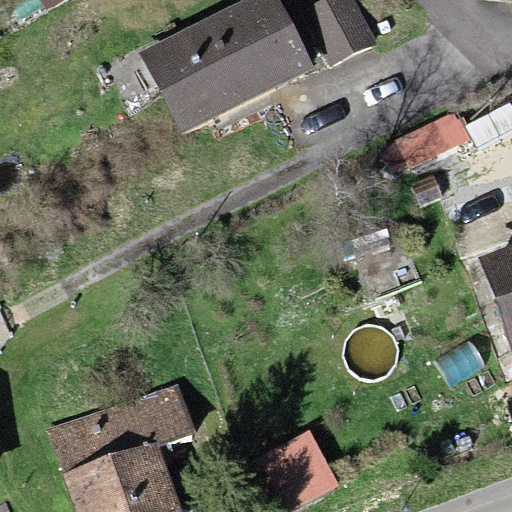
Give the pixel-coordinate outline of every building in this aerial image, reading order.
[(42,0),(47,9),(63,0),(42,0)] [(176,130),(309,66),(277,0),(267,0),(142,60),(176,130)] [(343,0),(334,0),(302,18),(325,59),(364,38),(343,0)] [(511,248),(482,259),(511,342),(511,248)] [(68,483),(162,452),(189,443),(174,400),(53,440),(68,483)] [(181,511),(162,452),(68,483),(77,511),(181,511)]
